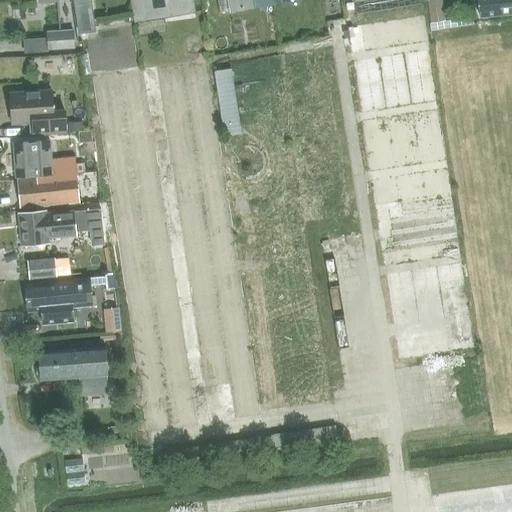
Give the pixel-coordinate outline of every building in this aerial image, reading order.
[(74,0),(80,35),(95,33),(90,0),(74,0)] [(192,0),(129,0),(133,24),(148,22),(195,14),(192,0)] [(254,0),(216,0),(219,14),(255,8),(254,0)] [(445,22),(441,0),(425,0),(430,24),(445,22)] [(49,50),(75,48),(74,31),(48,32),(49,50)] [(10,74),(59,71),(58,56),(9,60),(10,74)] [(65,132),(64,111),(53,111),(52,90),(8,92),(10,125),(32,124),(32,126),(42,133),(65,132)] [(37,176),(38,178),(76,175),(74,160),(51,162),(49,142),(14,145),(17,178),(37,176)] [(77,175),(76,175),(38,178),(38,179),(18,181),(20,209),(80,203),(77,175)] [(86,207),(89,240),(104,239),(101,206),(86,207)] [(49,244),(48,239),(76,236),(74,212),(51,215),(50,213),(46,213),(46,212),(19,215),(22,247),(49,244)] [(27,262),(29,279),(56,276),(54,260),(27,262)] [(89,280),(26,286),(28,313),(42,311),(43,325),(73,323),(72,309),(84,307),(92,307),(89,280)] [(121,332),(119,308),(103,309),(105,334),(121,332)] [(109,395),(105,347),(37,352),(39,380),(78,378),(80,397),(109,395)] [(157,453),(159,470),(338,443),(335,426),(157,453)] [(67,486),(85,483),(82,459),(64,461),(67,486)]
